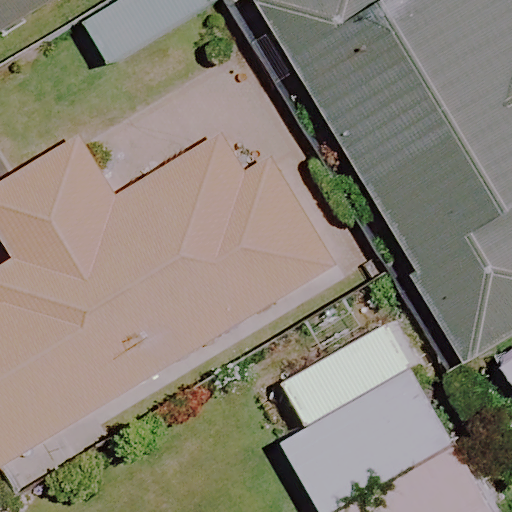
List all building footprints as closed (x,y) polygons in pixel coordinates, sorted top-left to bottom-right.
[(0,0),(0,39),(65,0),(0,0)] [(219,5),(215,0),(138,0),(94,28),(120,68),(219,5)] [(511,0),(415,0),(406,5),(403,0),(270,0),(470,368),(511,344),(511,0)] [(250,174),(197,85),(0,200),(0,221),(38,286),(0,308),(0,474),(348,269),(281,156),(250,174)] [(494,511),(416,375),(290,447),(327,511),(494,511)]
